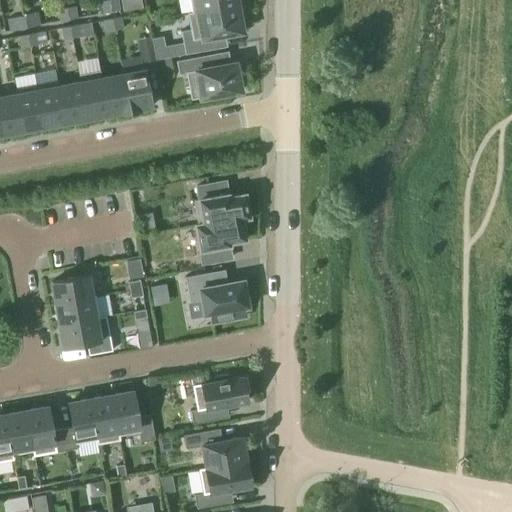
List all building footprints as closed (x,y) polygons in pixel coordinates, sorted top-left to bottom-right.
[(103,12),(110,11),(108,0),(105,0),(101,1),(103,12)] [(108,0),(110,11),(119,9),(116,0),(108,0)] [(189,0),(191,12),(242,3),(240,0),(189,0)] [(244,18),(242,3),(191,12),(187,13),(190,30),(180,31),(182,43),(185,54),(219,48),(217,36),(242,31),(239,19),(244,18)] [(66,8),(68,19),(76,17),(74,6),(66,8)] [(61,20),(68,19),(66,8),(59,9),(61,20)] [(36,13),(23,16),(26,27),(38,24),(36,13)] [(23,16),(14,17),(16,28),(26,27),(23,16)] [(122,28),(120,17),(111,18),(114,29),(122,28)] [(106,31),(114,29),(111,18),(104,20),(106,31)] [(69,26),(71,38),(80,36),(78,25),(69,26)] [(64,39),(71,38),(69,26),(62,28),(64,39)] [(27,34),(29,45),(47,42),(45,31),(27,34)] [(27,34),(19,36),(21,47),(29,45),(27,34)] [(170,57),(185,54),(182,43),(165,46),(167,58),(170,57)] [(155,59),(154,53),(142,55),(143,61),(155,59)] [(185,74),(190,100),(214,95),(214,99),(227,96),(226,93),(240,91),(239,87),(242,87),(240,75),(237,75),(235,63),(210,68),(207,55),(175,61),(178,75),(185,74)] [(122,74),(129,110),(152,106),(146,70),(141,71),(122,74)] [(86,118),(108,114),(101,78),(100,73),(79,77),(80,83),(86,118)] [(122,74),(101,78),(108,114),(129,110),(122,74)] [(58,82),(36,86),(44,126),(65,122),(58,86),(58,82)] [(80,83),(58,86),(65,122),(86,118),(80,83)] [(44,126),(36,86),(15,90),(16,95),(23,130),(44,126)] [(23,130),(16,95),(0,97),(0,126),(1,134),(23,130)] [(219,196),(217,183),(196,187),(198,200),(193,201),(198,224),(195,225),(195,226),(240,217),(248,216),(244,194),(228,197),(227,194),(219,196)] [(195,226),(202,263),(223,259),(221,246),(228,245),(228,242),(244,239),(240,217),(195,226)] [(87,275),(51,282),(55,304),(91,297),(87,275)] [(185,280),(189,305),(201,303),(203,317),(209,316),(211,325),(245,319),(243,309),(247,309),(242,283),(211,289),(208,275),(185,280)] [(127,282),(129,290),(141,288),(139,280),(127,282)] [(141,288),(129,290),(130,298),(142,296),(141,288)] [(91,297),(55,304),(59,325),(99,318),(96,296),(91,297)] [(146,317),(145,309),(133,312),(134,320),(146,317)] [(99,318),(59,325),(63,347),(86,343),(88,355),(112,351),(109,339),(105,317),(99,318)] [(196,409),(190,410),(192,424),(217,420),(215,408),(246,402),(244,392),(248,392),(245,378),(241,379),(241,376),(228,379),(227,375),(213,377),(214,381),(203,383),(192,386),(196,409)] [(190,379),(192,386),(203,383),(202,376),(190,379)] [(110,395),(118,436),(138,432),(140,442),(154,440),(149,415),(137,417),(133,391),(110,395)] [(119,441),(118,436),(110,395),(89,399),(96,440),(97,445),(119,441)] [(96,440),(89,399),(67,403),(71,427),(62,429),(66,450),(75,449),(74,444),(96,440)] [(47,407),(25,411),(33,452),(33,451),(34,456),(66,450),(62,429),(52,431),(47,407)] [(33,452),(25,411),(4,415),(11,455),(33,452)] [(11,455),(4,415),(0,415),(0,462),(12,460),(11,455)] [(201,446),(205,468),(250,460),(247,445),(243,446),(241,436),(210,443),(207,430),(183,435),(185,449),(201,446)] [(250,460),(205,468),(198,469),(202,493),(194,495),(196,508),(222,504),(219,491),(251,485),(249,476),(253,475),(250,460)] [(125,477),(123,465),(115,466),(117,478),(125,477)] [(24,476),(16,477),(18,490),(26,488),(24,476)] [(25,496),(13,498),(16,511),(27,509),(25,496)]
